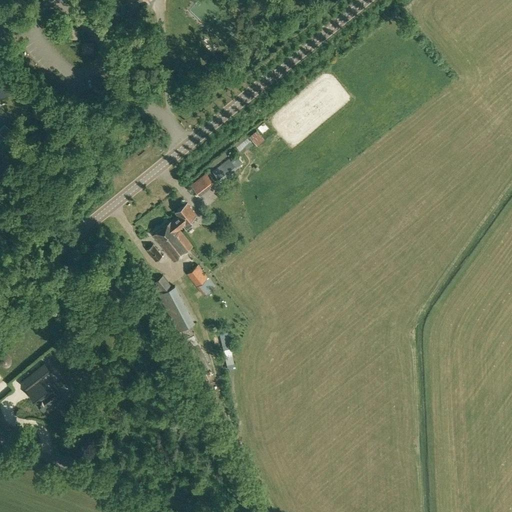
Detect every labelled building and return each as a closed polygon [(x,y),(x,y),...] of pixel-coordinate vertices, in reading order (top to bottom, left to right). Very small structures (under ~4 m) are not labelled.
[(187,0),(178,9),(185,17),(203,0),(187,0)] [(208,0),(204,0),(190,14),(206,30),(223,15),(208,0)] [(207,31),(217,41),(233,26),(223,15),(207,31)] [(12,83),(0,87),(0,97),(15,92),(12,83)] [(48,106),(42,103),(37,104),(34,110),(35,115),(40,119),(46,117),(49,112),(48,106)] [(5,124),(0,129),(0,131),(7,138),(7,139),(19,150),(25,142),(5,124)] [(231,159),(229,157),(213,171),(222,181),(241,165),(240,164),(243,162),(237,155),(235,158),(234,157),(231,159)] [(191,185),(200,196),(216,183),(207,172),(191,185)] [(178,216),(173,220),(180,229),(184,226),(186,229),(193,224),(189,220),(197,214),(187,202),(175,212),(178,216)] [(0,230),(12,214),(4,209),(0,215),(0,230)] [(154,235),(173,260),(192,245),(180,229),(173,220),(154,235)] [(147,249),(156,261),(162,255),(153,244),(147,249)] [(187,273),(203,295),(216,286),(199,263),(187,273)] [(155,288),(159,294),(171,285),(163,275),(155,282),(157,286),(155,288)] [(175,287),(160,295),(158,296),(177,333),(195,323),(175,287)] [(43,364),(28,375),(29,376),(34,382),(29,386),(34,391),(31,394),(38,402),(41,400),(43,403),(44,402),(49,407),(49,408),(60,399),(41,377),(49,371),(43,364)]
